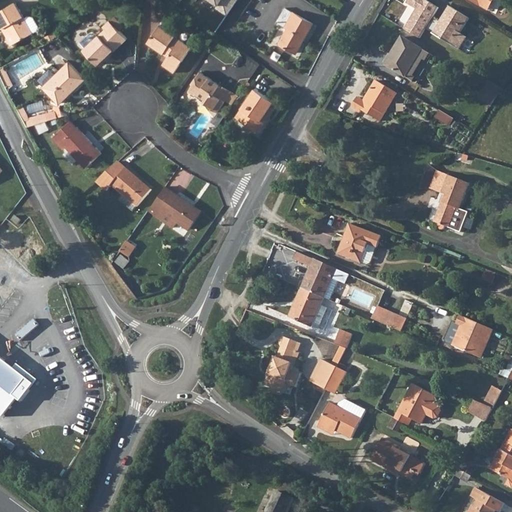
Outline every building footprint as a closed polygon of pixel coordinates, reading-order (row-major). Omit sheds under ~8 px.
[(212,0),(220,5),(217,8),(227,16),(239,0),(212,0)] [(421,38),(440,8),(426,0),(409,0),(408,4),(418,9),(404,30),(421,38)] [(7,26),(17,42),(33,33),(33,32),(38,29),(39,26),(34,17),(29,15),(25,18),(16,2),(0,10),(0,21),(3,28),(7,26)] [(461,33),(470,18),(451,6),(442,21),(444,22),(436,35),(460,49),(468,37),(461,33)] [(313,23),(285,7),(277,21),(288,28),(280,43),(297,53),(313,23)] [(111,21),(120,30),(124,26),(115,17),(111,21)] [(120,30),(111,21),(110,20),(103,26),(106,28),(97,37),(93,33),(90,33),(81,42),(86,47),(84,49),(98,64),(114,49),(115,50),(127,38),(120,30)] [(192,46),(160,24),(148,42),(164,53),(166,50),(170,53),(168,56),(163,64),(175,72),(192,46)] [(3,28),(12,44),(17,42),(7,26),(3,28)] [(407,39),(422,49),(424,45),(409,36),(407,39)] [(417,84),(434,56),(422,49),(407,39),(403,37),(386,65),(417,84)] [(45,86),(44,86),(59,102),(72,89),(73,90),(85,78),(70,62),(57,75),(45,86)] [(0,67),(0,69),(9,89),(14,85),(4,65),(0,67)] [(45,86),(57,75),(51,68),(39,80),(45,86)] [(220,84),(201,71),(193,83),(194,84),(190,90),(196,94),(197,93),(206,99),(204,101),(218,111),(226,100),(232,91),(221,83),(220,84)] [(397,93),(377,80),(364,101),(358,98),(352,107),(361,112),(362,110),(380,121),(397,93)] [(502,88),(490,81),(480,98),(492,105),(502,88)] [(250,97),(256,88),(253,86),(247,95),(250,97)] [(270,116),(279,103),(256,88),(250,97),(236,117),(259,132),(266,122),(262,120),(266,114),(270,116)] [(232,91),(226,100),(231,104),(238,94),(232,91)] [(454,118),(441,110),(437,117),(450,125),(454,118)] [(58,117),(57,111),(25,120),(28,127),(36,124),(46,121),(58,117)] [(262,120),(266,122),(270,116),(266,114),(262,120)] [(46,121),(36,124),(39,132),(49,128),(46,121)] [(77,126),(76,127),(70,121),(53,137),(59,144),(62,141),(66,146),(86,168),(102,153),(77,126)] [(119,161),(97,182),(107,190),(112,185),(124,195),(137,206),(137,207),(152,189),(119,161)] [(471,183),(438,170),(430,188),(448,195),(445,202),(443,201),(435,222),(439,223),(438,226),(438,228),(440,229),(442,230),(444,228),(445,226),(461,232),(469,212),(460,209),(471,183)] [(165,186),(149,210),(162,219),(167,213),(179,221),(190,229),(202,211),(165,186)] [(120,200),(133,211),(137,206),(124,195),(120,200)] [(167,213),(162,219),(174,228),(179,221),(167,213)] [(18,224),(22,220),(16,215),(13,219),(18,224)] [(175,229),(185,236),(190,230),(180,223),(175,229)] [(378,247),(382,236),(350,224),(346,237),(348,238),(342,253),(352,257),(352,259),(362,263),(362,262),(368,264),(371,263),(377,247),(378,247)] [(136,246),(128,241),(121,251),(129,257),(136,246)] [(324,297),(330,300),(339,281),(345,284),(350,274),(337,269),(315,259),(312,267),(315,268),(311,277),(308,275),(303,288),(324,297)] [(493,283),(495,276),(486,272),(483,279),(493,283)] [(321,304),(324,297),(303,288),(290,317),(312,326),(321,304)] [(321,304),(312,326),(319,328),(328,307),(321,304)] [(408,319),(379,306),(373,319),(402,331),(408,319)] [(494,330),(461,315),(458,323),(464,326),(463,329),(461,328),(454,345),(454,346),(482,358),(494,330)] [(463,329),(464,326),(458,323),(454,322),(446,340),(447,342),(454,345),(461,328),(463,329)] [(341,330),(335,343),(348,348),(353,335),(341,330)] [(298,351),(302,343),(285,337),(282,337),(281,339),(280,341),(280,342),(280,344),(282,346),(278,357),(276,357),(273,363),(272,363),(269,371),(270,371),(265,385),(272,387),(274,391),(280,393),(283,392),(286,383),(296,387),(301,373),(291,370),(294,363),(291,362),(295,350),(298,351)] [(341,346),(332,364),(338,367),(347,349),(341,346)] [(296,364),(301,352),(295,350),(291,362),(296,364)] [(23,368),(15,368),(0,356),(0,413),(4,416),(18,399),(14,396),(31,374),(23,368)] [(338,367),(332,364),(322,359),(311,381),(326,389),(338,367)] [(503,367),(500,374),(509,378),(510,377),(511,375),(511,373),(511,364),(510,364),(507,369),(503,367)] [(338,367),(326,389),(336,394),(347,372),(338,367)] [(437,396),(414,384),(396,419),(404,423),(406,423),(409,417),(423,424),(428,414),(435,418),(439,417),(442,410),(441,407),(433,403),(437,396)] [(494,386),(485,402),(495,406),(503,391),(494,386)] [(367,411),(347,400),(340,403),(338,407),(331,403),(319,426),(329,431),(332,425),(338,428),(344,430),(342,433),(352,438),(367,411)] [(469,411),(487,421),(494,408),(485,404),(476,400),(469,411)] [(287,407),(285,407),(284,407),(282,408),(281,409),(280,411),(280,414),(281,414),(282,415),(283,416),(284,417),(285,417),(287,417),(288,416),(289,416),(290,414),(290,413),(290,412),(290,410),(290,409),(288,408),(287,407)] [(399,433),(404,423),(396,419),(394,418),(389,428),(399,433)] [(329,431),(335,434),(337,430),(338,428),(332,425),(329,431)] [(511,431),(492,468),(510,479),(507,485),(511,487),(511,431)] [(411,455),(400,449),(382,440),(372,460),(398,474),(400,470),(402,471),(402,472),(412,478),(416,470),(421,473),(426,463),(411,455)] [(459,469),(471,475),(475,469),(463,462),(459,469)] [(468,481),(471,475),(459,469),(455,474),(468,481)] [(400,470),(398,474),(416,483),(421,473),(416,470),(412,478),(402,472),(402,471),(400,470)] [(500,511),(506,503),(477,487),(472,496),(478,499),(470,511),(495,511),(496,510),(500,511)] [(288,511),(295,499),(278,491),(268,511),(288,511)]
